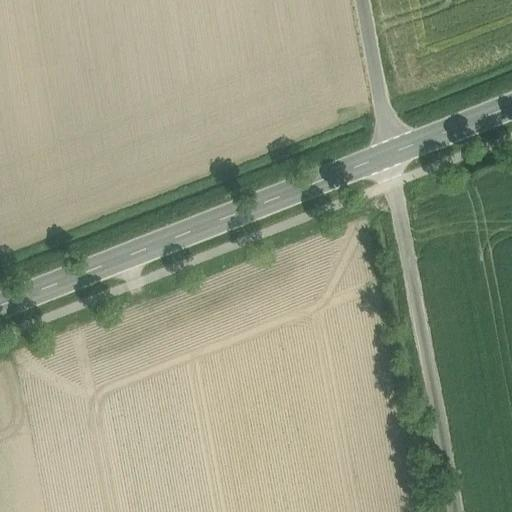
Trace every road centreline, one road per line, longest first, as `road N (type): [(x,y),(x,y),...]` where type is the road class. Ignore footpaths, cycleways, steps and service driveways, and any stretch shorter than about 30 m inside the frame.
road 1 (secondary): [(511,99),(0,301)]
road 2 (track): [(454,511),(387,146)]
road 3 (track): [(359,0),(387,146)]
